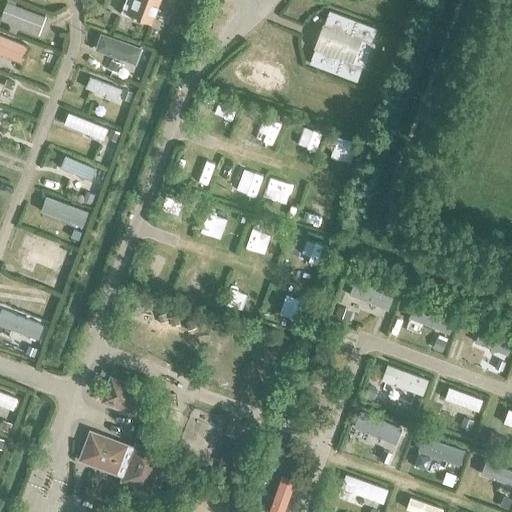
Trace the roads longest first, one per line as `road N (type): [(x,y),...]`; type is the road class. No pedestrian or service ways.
road 1 (unclassified): [(114,0),(65,78),(0,255)]
road 2 (unclassified): [(324,444),(365,341),(511,393)]
road 3 (unclassified): [(91,351),(324,444)]
road 4 (unclassified): [(171,128),(195,72),(260,5)]
road 5 (unclassified): [(136,225),(270,277)]
road 6 (unclassified): [(171,128),(301,179)]
road 7 (unclassified): [(91,351),(136,225)]
road 8 (unclassified): [(35,511),(76,394)]
